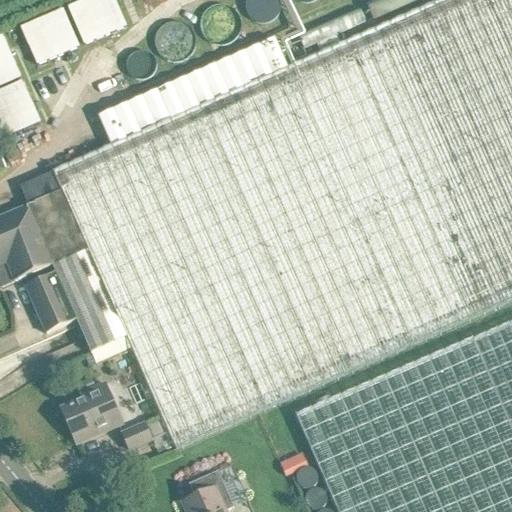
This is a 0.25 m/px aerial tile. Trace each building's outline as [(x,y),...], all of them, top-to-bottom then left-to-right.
[(511,0),(444,0),(289,69),(276,39),(98,118),(111,147),(53,173),(53,174),(20,188),(30,210),(0,222),(0,267),(7,265),(14,283),(52,267),(56,274),(25,287),(45,335),(75,322),(89,355),(127,340),(176,451),(511,302),(511,0)] [(113,0),(82,0),(67,7),(84,44),(125,26),(113,0)] [(243,22),(243,21),(241,13),(237,7),(234,4),(230,2),(223,0),(219,0),(217,0),(213,2),(206,6),(204,9),(202,13),(200,21),(201,28),(205,35),(208,39),(212,41),(219,43),(223,43),(228,42),(235,38),(238,35),(241,30),(242,26),(243,22)] [(62,9),(20,27),(37,65),(78,47),(62,9)] [(328,37),(362,25),(358,14),(324,25),(328,37)] [(196,40),(195,36),(194,32),(190,25),(184,22),(181,20),(176,20),(171,20),(167,22),(162,26),(157,33),(156,40),(157,47),(161,52),(166,57),(170,59),(174,59),(182,59),(185,57),(189,54),(191,52),(194,48),(195,45),(196,40)] [(2,35),(0,36),(0,85),(21,76),(2,35)] [(22,80),(0,90),(0,131),(3,138),(40,122),(22,80)] [(14,139),(2,145),(10,165),(23,160),(14,139)] [(511,511),(511,323),(296,417),(336,511),(511,511)] [(123,426),(105,386),(81,396),(83,401),(61,410),(77,446),(123,426)] [(152,442),(144,424),(122,434),(129,451),(152,442)] [(226,511),(234,509),(218,473),(189,485),(194,498),(182,504),(185,511),(226,511)]
